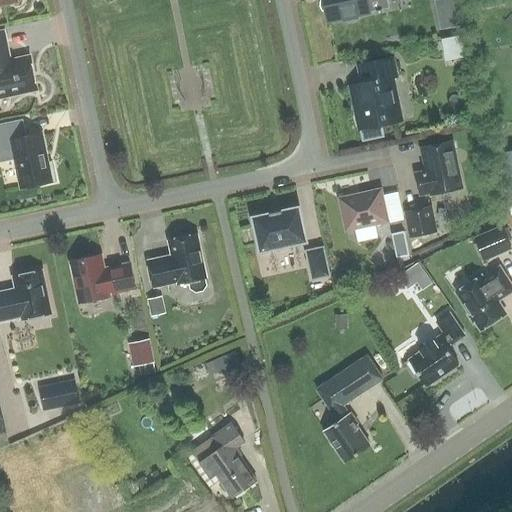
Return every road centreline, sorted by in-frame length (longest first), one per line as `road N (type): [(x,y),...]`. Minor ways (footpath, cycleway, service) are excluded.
road 1 (residential): [(105,210),(316,165)]
road 2 (residential): [(60,0),(105,210)]
road 3 (tertiary): [(360,511),(511,408)]
road 4 (residential): [(316,165),(280,0)]
